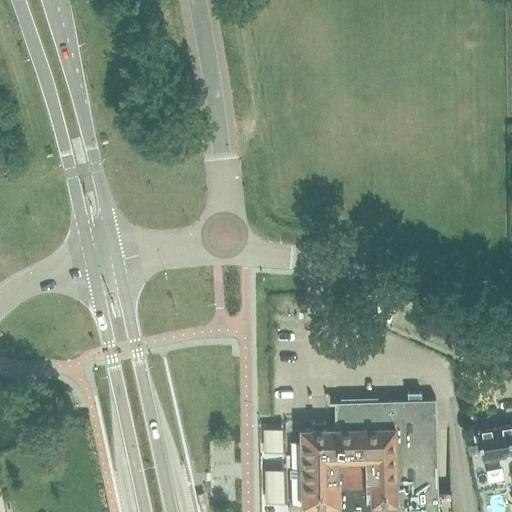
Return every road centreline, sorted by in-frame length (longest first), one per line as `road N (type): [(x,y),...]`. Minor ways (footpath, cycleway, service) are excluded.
road 1 (unclassified): [(230,249),(297,252),(453,326),(511,337)]
road 2 (secondary): [(15,0),(92,267)]
road 3 (secondary): [(119,259),(52,0)]
road 4 (secondary): [(172,511),(119,259)]
road 5 (unclassified): [(230,249),(195,0)]
road 6 (secondary): [(92,267),(145,511)]
road 7 (unknown): [(223,158),(253,140),(236,0)]
